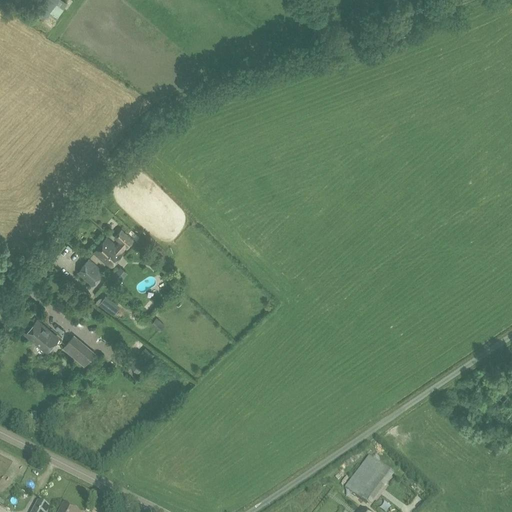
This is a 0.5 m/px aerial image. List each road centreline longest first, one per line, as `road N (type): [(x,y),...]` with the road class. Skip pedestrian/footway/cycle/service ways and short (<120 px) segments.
road 1 (unclassified): [(0,314),(162,111),(452,0)]
road 2 (unclassified): [(250,511),(511,335)]
road 3 (tertiary): [(158,511),(0,432)]
